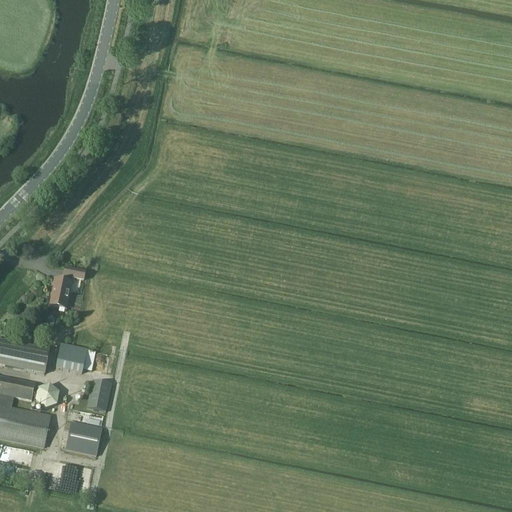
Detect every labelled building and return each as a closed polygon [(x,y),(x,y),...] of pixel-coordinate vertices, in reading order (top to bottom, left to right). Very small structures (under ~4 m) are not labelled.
[(82,281),(84,273),(64,269),(63,277),(62,282),(54,280),(49,307),(65,310),(71,278),(82,281)] [(0,365),(44,375),(49,351),(0,341),(0,365)] [(87,351),(72,348),(61,346),(56,369),(82,374),(87,351)] [(0,439),(44,448),(51,417),(11,409),(13,398),(31,402),(35,385),(0,378),(0,439)] [(105,412),(111,385),(93,381),(87,409),(105,412)] [(35,388),(39,403),(44,402),(45,409),(60,405),(55,384),(35,388)] [(96,457),(102,431),(71,424),(66,451),(96,457)]
